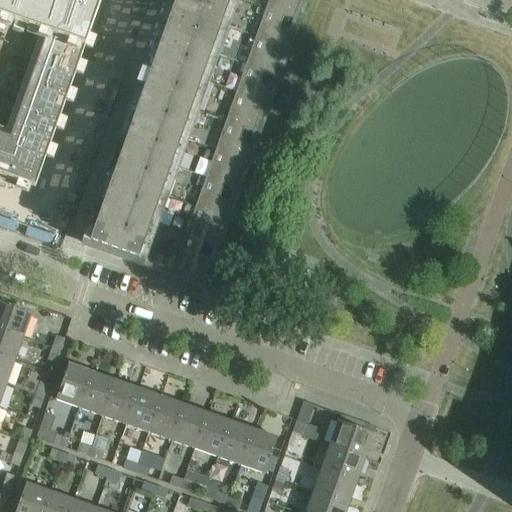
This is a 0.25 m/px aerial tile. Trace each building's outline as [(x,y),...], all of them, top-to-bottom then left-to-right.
[(0,0),(0,177),(35,189),(102,0),(0,0)] [(306,0),(176,0),(88,249),(204,290),(306,0)] [(0,304),(0,333),(23,341),(32,316),(0,304)] [(0,333),(0,358),(15,364),(23,341),(0,333)] [(56,338),(52,351),(60,354),(64,341),(56,338)] [(60,354),(52,351),(48,362),(56,365),(60,354)] [(0,358),(0,384),(6,387),(15,364),(0,358)] [(56,402),(79,411),(92,375),(68,367),(56,402)] [(114,383),(92,375),(79,411),(102,419),(114,383)] [(138,392),(114,383),(102,419),(125,427),(138,392)] [(40,384),(35,397),(44,399),(48,387),(40,384)] [(160,400),(138,392),(125,427),(148,435),(160,400)] [(44,399),(35,397),(31,408),(40,411),(44,399)] [(184,408),(160,400),(148,435),(172,443),(184,408)] [(207,416),(184,408),(172,443),(194,451),(207,416)] [(230,424),(207,416),(194,451),(217,460),(230,424)] [(305,426),(297,423),(292,435),(301,438),(305,426)] [(253,433),(230,424),(217,460),(241,468),(253,433)] [(338,425),(329,448),(365,461),(373,437),(338,425)] [(32,433),(24,430),(19,443),(27,446),(32,433)] [(277,441),(253,433),(241,468),(265,476),(277,441)] [(301,438),(292,435),(288,447),(296,450),(301,438)] [(69,441),(57,437),(54,446),(66,450),(69,441)] [(27,446),(19,443),(15,454),(23,457),(27,446)] [(80,446),(77,454),(88,458),(91,450),(80,446)] [(365,461),(329,448),(321,472),(356,484),(365,461)] [(104,454),(91,450),(88,458),(101,462),(104,454)] [(63,456),(52,451),(49,460),(60,464),(63,456)] [(76,460),(63,456),(60,464),(73,468),(76,460)] [(126,462),(123,470),(134,474),(137,466),(126,462)] [(150,471),(137,466),(134,474),(147,479),(150,471)] [(106,480),(109,472),(98,468),(95,476),(106,480)] [(288,472),(280,469),(276,482),(284,485),(288,472)] [(119,485),(122,476),(109,472),(106,480),(119,485)] [(356,484),(321,472),(313,495),(348,507),(356,484)] [(7,476),(3,489),(11,491),(16,479),(7,476)] [(172,478),(169,487),(180,491),(183,482),(172,478)] [(196,487),(183,482),(180,491),(193,495),(196,487)] [(284,485),(276,482),(272,493),(280,496),(284,485)] [(144,484),(141,492),(153,497),(156,488),(144,484)] [(16,511),(43,511),(49,495),(26,486),(16,511)] [(168,493),(156,488),(153,497),(165,501),(168,493)] [(11,491),(3,489),(0,496),(0,500),(7,503),(11,491)] [(68,511),(72,503),(49,495),(43,511),(68,511)] [(218,495),(215,503),(226,507),(229,499),(218,495)] [(346,511),(348,507),(313,495),(306,511),(346,511)] [(242,503),(229,499),(226,507),(239,511),(242,503)] [(198,511),(201,504),(190,501),(187,509),(196,511),(198,511)] [(94,511),(95,511),(72,503),(68,511),(94,511)]
